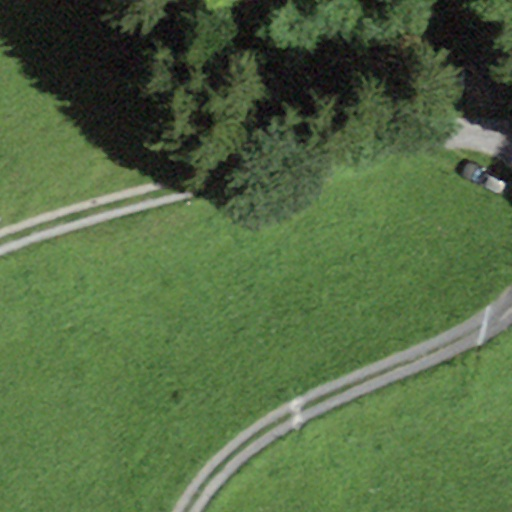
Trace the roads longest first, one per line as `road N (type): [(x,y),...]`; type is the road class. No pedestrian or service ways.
road 1 (track): [(511,145),(422,132),(77,216),(0,243)]
road 2 (track): [(189,511),(241,449),(267,431),(487,326),(511,306)]
